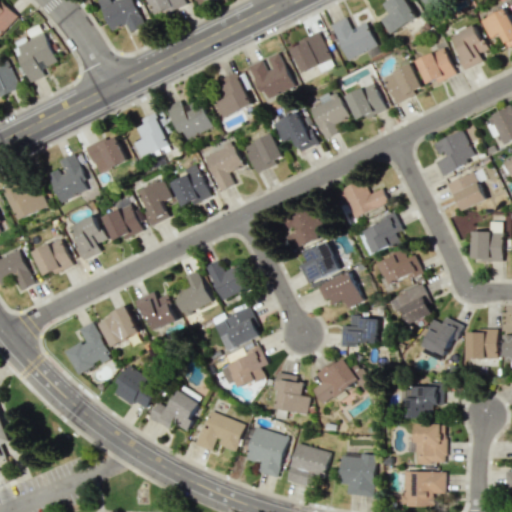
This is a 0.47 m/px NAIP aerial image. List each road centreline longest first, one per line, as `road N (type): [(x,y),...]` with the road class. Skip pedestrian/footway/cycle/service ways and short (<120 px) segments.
road 1 (residential): [(9,333),(511,83)]
road 2 (tertiary): [(275,511),(194,481),(121,439),(56,385),(0,320)]
road 3 (tertiary): [(297,0),(0,145)]
road 4 (residential): [(511,291),(476,292),(463,284),(394,142)]
road 5 (residential): [(243,217),(302,329)]
